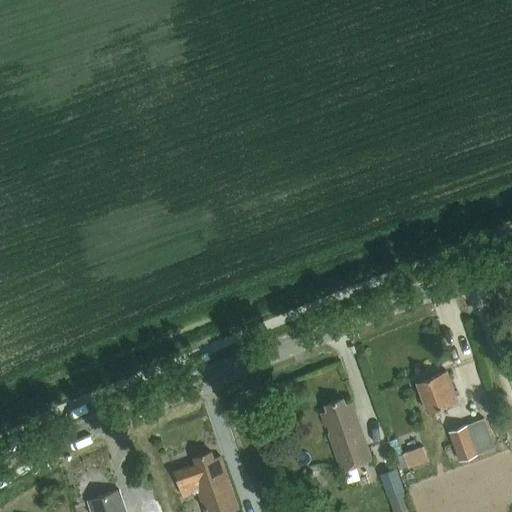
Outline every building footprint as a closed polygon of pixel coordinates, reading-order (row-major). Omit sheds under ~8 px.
[(426,411),(456,399),(445,369),(415,380),(426,411)] [(342,469),(372,458),(351,402),(345,404),(342,397),(322,404),(325,411),(321,412),(342,469)] [(484,417),(449,430),(459,460),(495,447),(484,417)] [(422,445),(399,454),(404,468),(427,459),(422,445)] [(204,511),(223,511),(239,507),(220,452),(213,454),(211,449),(193,455),(194,460),(174,467),(183,492),(196,488),(204,511)] [(396,469),(380,474),(388,497),(404,492),(396,469)] [(91,511),(126,511),(118,488),(94,497),(96,503),(89,505),(91,511)]
